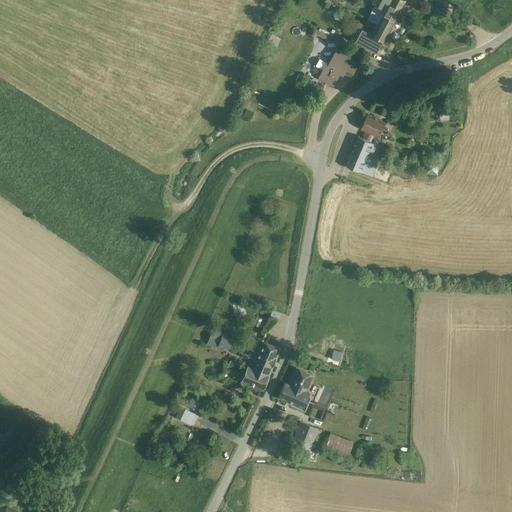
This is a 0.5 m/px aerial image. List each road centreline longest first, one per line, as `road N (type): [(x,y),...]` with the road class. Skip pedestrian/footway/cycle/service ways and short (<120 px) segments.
road 1 (unclassified): [(210,511),(287,352),(335,120),(386,76),(476,53),(511,30)]
road 2 (track): [(311,155),(268,144),(239,148),(189,202),(170,207)]
